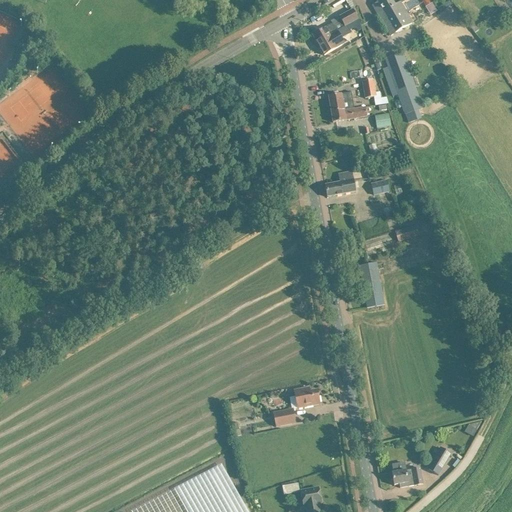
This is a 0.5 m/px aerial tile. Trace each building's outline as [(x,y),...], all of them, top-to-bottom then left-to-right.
[(358,20),(355,15),(357,15),(351,0),(344,0),(351,11),(339,17),(344,26),(346,25),(346,26),(358,20)] [(378,15),(390,36),(412,23),(400,2),(395,5),(391,0),(375,0),(383,12),(378,15)] [(358,20),(346,26),(349,30),(353,28),(356,28),(358,31),(362,29),(358,20)] [(324,38),(334,32),(336,31),(332,24),(324,28),(312,35),(320,48),(327,44),(324,38)] [(351,34),(346,26),(346,25),(344,26),(338,30),(337,30),(336,31),(334,32),(324,38),(327,44),(320,48),(319,49),(320,49),(321,51),(320,51),(322,55),(323,55),(324,56),(337,48),(345,43),(342,39),(351,34)] [(419,66),(437,60),(431,41),(413,47),(419,66)] [(370,46),(363,48),(365,55),(372,53),(370,46)] [(384,60),(405,116),(428,108),(414,68),(409,70),(403,53),(384,60)] [(362,82),(365,99),(374,98),(375,106),(388,104),(387,98),(381,99),(380,92),(376,93),(374,80),(362,82)] [(331,113),(337,112),(344,111),(354,109),(351,93),(341,95),(341,94),(328,97),(331,113)] [(344,111),(337,112),(331,113),(333,123),(345,121),(345,120),(367,117),(366,108),(344,111)] [(377,129),(391,127),(389,115),(375,117),(377,129)] [(370,157),(378,155),(376,145),(368,147),(370,157)] [(328,198),(355,193),(351,172),(339,174),(340,183),(325,185),(328,198)] [(374,196),(389,193),(387,181),(371,185),(374,196)] [(358,224),(369,258),(399,248),(396,239),(398,238),(399,242),(418,236),(418,235),(434,230),(430,221),(396,232),(396,231),(390,233),(385,215),(358,224)] [(367,308),(384,305),(376,263),(359,266),(367,308)] [(308,388),(294,391),(297,409),(320,404),(317,390),(309,392),(308,388)] [(273,414),(276,427),(295,423),(293,410),(273,414)] [(471,428),(480,433),(484,427),(475,422),(471,428)] [(214,437),(223,432),(220,427),(211,431),(214,437)] [(133,460),(179,442),(176,435),(123,456),(127,466),(134,464),(133,460)] [(160,463),(192,447),(187,438),(172,446),(173,447),(156,456),(160,463)] [(450,455),(440,449),(428,469),(438,475),(450,455)] [(414,486),(422,484),(420,468),(406,471),(404,463),(392,465),(393,473),(392,474),(392,473),(392,475),(390,475),(391,481),(393,480),(394,486),(399,485),(400,488),(408,487),(408,486),(414,485),(414,486)] [(133,477),(139,473),(135,466),(129,470),(133,477)] [(196,475),(153,494),(155,496),(179,496),(181,500),(196,494),(202,507),(192,507),(191,509),(186,499),(186,511),(236,511),(239,509),(239,501),(222,488),(222,487),(206,494),(206,482),(196,475)] [(299,483),(282,486),(284,494),(300,491),(299,483)] [(318,488),(300,491),(303,507),(306,506),(306,511),(319,511),(318,504),(321,503),(318,488)]
